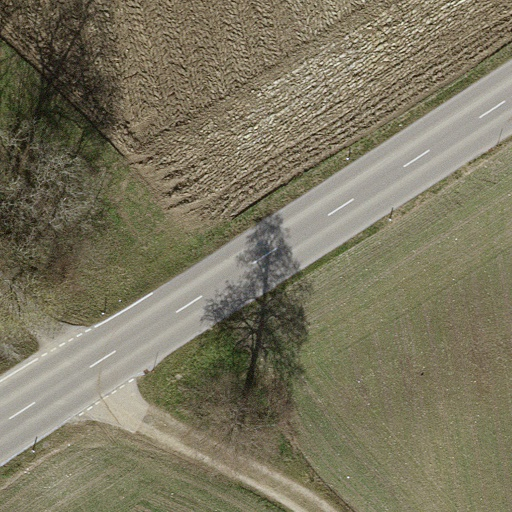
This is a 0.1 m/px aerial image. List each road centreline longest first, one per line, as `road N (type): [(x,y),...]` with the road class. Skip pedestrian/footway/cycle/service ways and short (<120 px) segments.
road 1 (tertiary): [(511,99),(0,427)]
road 2 (track): [(80,375),(113,403),(314,511)]
road 3 (track): [(80,375),(0,279)]
